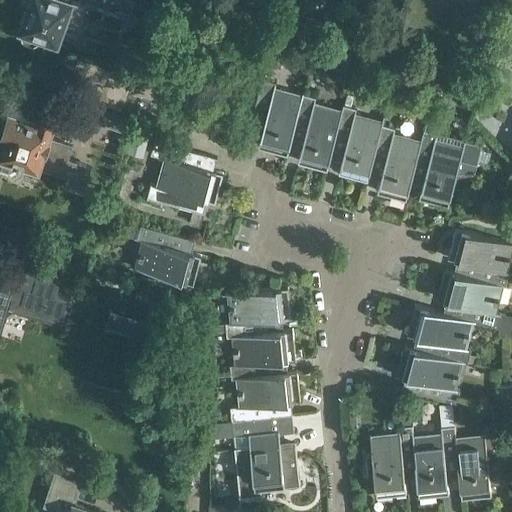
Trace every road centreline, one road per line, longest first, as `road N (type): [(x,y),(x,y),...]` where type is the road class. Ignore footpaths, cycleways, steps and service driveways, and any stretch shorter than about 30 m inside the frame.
road 1 (unclassified): [(345,511),(341,288)]
road 2 (unclassified): [(341,288),(263,196)]
